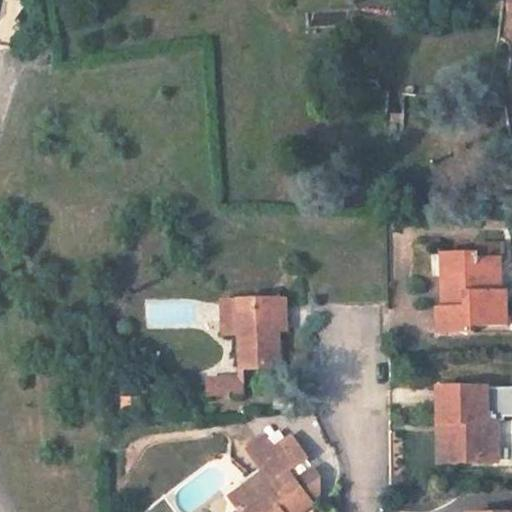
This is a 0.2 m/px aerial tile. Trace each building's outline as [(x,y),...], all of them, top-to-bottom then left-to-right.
[(497,332),(495,294),(494,294),(483,295),(483,270),(471,271),(471,264),(438,264),(438,285),(445,285),(445,319),(439,318),(432,318),(432,339),(470,338),(470,332),(497,332)] [(494,294),(494,269),(483,270),(483,295),(494,294)] [(504,332),(503,294),(495,294),(497,332),(504,332)] [(292,329),(291,308),(225,310),(226,344),(242,343),(243,379),(283,377),(282,339),(282,330),(292,329)] [(292,338),(292,329),(282,330),(282,339),(292,338)] [(488,423),(487,391),(439,392),(440,428),(453,428),(453,465),(499,464),(498,422),(488,423)] [(453,465),(453,428),(440,428),(441,466),(453,465)] [(285,489),(311,470),(293,447),(276,460),(268,449),(249,463),(273,497),(261,506),(245,503),(236,509),(237,511),(316,511),(301,491),(292,498),(285,489)]
